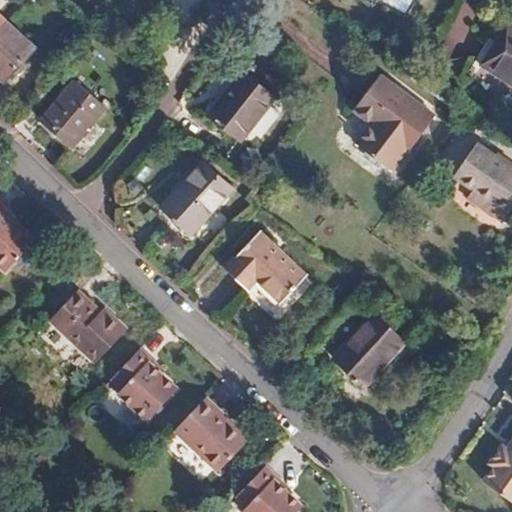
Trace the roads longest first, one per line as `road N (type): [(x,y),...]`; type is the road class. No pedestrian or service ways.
road 1 (residential): [(398,500),(345,467),(78,215)]
road 2 (residential): [(232,0),(201,56),(78,215)]
road 3 (residential): [(398,500),(433,463),(511,332)]
